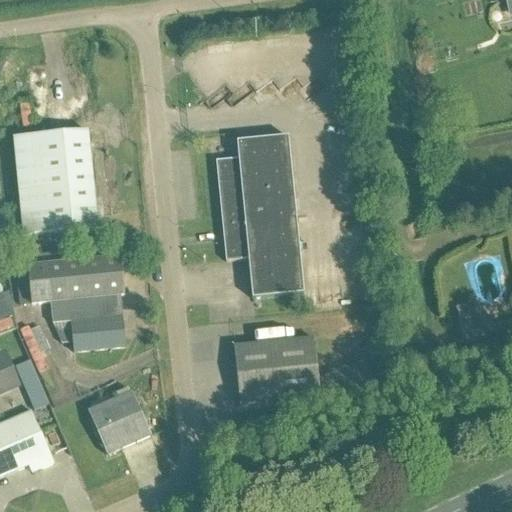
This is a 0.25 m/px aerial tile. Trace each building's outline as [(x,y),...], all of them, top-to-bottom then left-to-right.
[(13,142),(23,239),(99,232),(89,134),(13,142)] [(252,303),(303,298),(288,140),(236,146),(238,162),(216,165),(226,265),(248,263),(252,303)] [(120,261),(28,270),(32,308),(51,306),(52,324),(53,327),(62,347),(73,346),(75,357),(126,351),(123,317),(121,299),(124,299),(120,261)] [(474,307),(455,311),(463,344),(497,336),(493,318),(477,322),(474,307)] [(320,402),(314,342),(235,350),(241,410),(320,402)] [(0,396),(12,391),(0,364),(0,396)] [(151,440),(132,396),(87,415),(107,459),(151,440)] [(32,477),(54,467),(32,415),(0,428),(0,482),(29,470),(32,477)]
